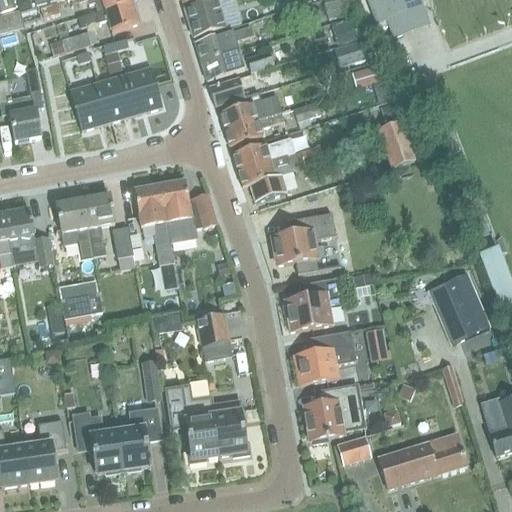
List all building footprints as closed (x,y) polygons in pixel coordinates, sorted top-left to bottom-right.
[(0,0),(0,16),(15,12),(11,0),(0,0)] [(132,4),(130,0),(77,0),(80,6),(88,4),(90,8),(95,6),(98,15),(132,4)] [(346,0),(324,6),(329,22),(350,16),(346,0)] [(364,0),(375,25),(385,22),(422,7),(419,0),(364,0)] [(216,2),(184,11),(193,42),(225,32),(216,2)] [(22,4),(17,5),(20,14),(29,11),(27,6),(22,4)] [(139,27),(132,4),(98,15),(79,21),(83,31),(108,23),(112,35),(139,27)] [(57,5),(39,11),(43,21),(60,15),(57,5)] [(0,19),(0,37),(23,32),(18,15),(0,19)] [(351,24),(335,29),(341,48),(357,43),(351,24)] [(235,36),(195,48),(201,66),(238,54),(235,46),(253,40),(249,26),(233,30),(235,36)] [(67,55),(93,47),(90,35),(64,43),(67,54),(67,55)] [(64,43),(54,46),(57,57),(67,54),(64,43)] [(126,43),(114,47),(117,54),(128,51),(126,43)] [(339,69),(366,62),(362,46),(335,54),(339,69)] [(114,47),(103,50),(105,58),(117,54),(114,47)] [(244,73),(238,54),(201,66),(206,85),(244,73)] [(88,56),(77,59),(79,67),(91,64),(88,56)] [(116,56),(104,59),(109,76),(120,73),(116,56)] [(247,63),(251,77),(275,69),(271,56),(247,63)] [(374,68),(353,74),(358,89),(379,83),(374,68)] [(151,71),(124,79),(135,119),(163,111),(151,71)] [(11,119),(16,148),(42,143),(36,113),(35,113),(32,100),(42,99),(37,73),(27,75),(31,100),(12,103),(8,85),(0,86),(0,105),(3,120),(11,119)] [(124,79),(97,87),(108,127),(135,119),(124,79)] [(246,81),(208,92),(214,110),(217,109),(259,96),(258,92),(250,94),(246,81)] [(97,87),(70,95),(81,135),(108,127),(97,87)] [(259,97),(259,96),(217,109),(223,108),(225,116),(220,118),(224,133),(280,115),(275,101),(259,105),(257,97),(259,97)] [(394,105),(382,109),(387,125),(399,121),(394,105)] [(293,113),(297,126),(321,119),(318,106),(293,113)] [(283,126),(280,115),(224,133),(229,151),(262,141),(259,133),(283,126)] [(412,162),(400,124),(377,131),(389,169),(412,162)] [(237,173),(295,156),(290,142),(266,150),(265,148),(232,158),(237,173)] [(302,155),(306,167),(321,162),(317,150),(302,155)] [(295,157),(295,156),(237,173),(242,191),(250,189),(255,206),(286,197),(281,180),(293,176),(287,159),(295,157)] [(185,185),(160,189),(170,245),(197,240),(196,233),(202,231),(203,232),(217,228),(208,197),(189,204),(185,185)] [(160,189),(134,194),(141,231),(154,229),(156,238),(153,239),(158,267),(174,264),(170,245),(160,189)] [(109,198),(83,203),(93,261),(106,259),(103,242),(102,242),(100,231),(115,228),(109,198)] [(83,203),(56,208),(58,218),(61,238),(77,235),(80,246),(78,247),(80,263),(93,261),(83,203)] [(30,213),(4,217),(14,269),(26,267),(23,253),(29,252),(30,239),(34,238),(30,213)] [(14,269),(4,217),(0,218),(0,265),(1,272),(14,269)] [(273,241),(278,270),(296,266),(298,278),(318,275),(313,244),(336,240),(332,217),(296,224),(298,237),(273,241)] [(113,234),(118,262),(120,274),(135,271),(128,232),(113,234)] [(498,299),(511,292),(511,278),(496,238),(477,246),(498,299)] [(49,240),(34,242),(40,271),(54,268),(49,240)] [(226,267),(219,269),(221,279),(229,276),(226,267)] [(78,277),(54,281),(59,305),(82,301),(78,277)] [(451,348),(489,332),(466,278),(428,294),(451,348)] [(361,279),(347,282),(349,293),(363,290),(361,279)] [(307,301),(284,305),(290,337),(333,329),(329,309),(341,307),(336,282),(305,288),(307,301)] [(232,286),(220,289),(223,300),(235,297),(232,286)] [(99,298),(62,305),(66,325),(103,317),(99,298)] [(197,323),(199,336),(226,330),(224,317),(197,323)] [(159,336),(164,334),(168,330),(167,324),(162,321),(156,322),(152,326),(153,332),(159,336)] [(63,322),(51,324),(53,337),(65,335),(63,322)] [(363,354),(382,354),(380,322),(362,323),(363,354)] [(229,345),(226,330),(199,336),(202,351),(229,345)] [(316,356),(294,360),(299,389),(338,382),(336,369),(356,365),(350,335),(313,342),(316,356)] [(56,353),(46,355),(47,362),(52,365),(58,364),(56,353)] [(463,358),(451,362),(461,390),(472,386),(463,358)] [(0,375),(10,374),(8,362),(0,363),(0,375)] [(449,394),(458,391),(451,370),(443,372),(449,394)] [(147,397),(159,395),(157,384),(145,386),(147,397)] [(310,445),(311,445),(312,448),(327,445),(327,442),(343,439),(343,435),(364,431),(357,388),(325,394),(327,407),(303,411),(310,445)] [(412,393),(403,388),(398,398),(407,403),(412,393)] [(219,460),(210,401),(191,404),(189,390),(179,391),(166,393),(172,433),(186,431),(190,455),(187,455),(189,467),(206,465),(205,462),(219,460)] [(458,391),(449,394),(454,411),(463,408),(458,391)] [(159,395),(147,397),(148,405),(160,403),(159,395)] [(67,411),(74,410),(72,396),(65,397),(67,411)] [(211,401),(210,401),(219,460),(232,459),(233,461),(249,458),(248,446),(245,447),(244,436),(240,405),(212,409),(211,401)] [(0,404),(0,424),(12,421),(7,402),(0,404)] [(503,415),(485,421),(497,460),(511,455),(511,402),(500,406),(503,415)] [(56,413),(34,417),(36,428),(58,424),(56,413)] [(132,433),(117,435),(123,477),(141,474),(141,472),(150,470),(146,445),(162,443),(157,413),(130,417),(132,433)] [(390,417),(388,423),(390,431),(401,427),(397,415),(390,417)] [(123,477),(117,435),(102,438),(100,421),(89,422),(89,417),(73,420),(79,455),(92,453),(96,478),(105,477),(106,479),(123,477)] [(40,442),(23,444),(29,488),(57,484),(52,454),(66,452),(62,424),(38,428),(40,442)] [(29,488),(23,444),(5,447),(3,433),(0,433),(0,482),(1,492),(29,488)] [(388,494),(467,469),(457,438),(378,462),(388,494)] [(337,450),(343,469),(370,461),(364,441),(337,450)]
